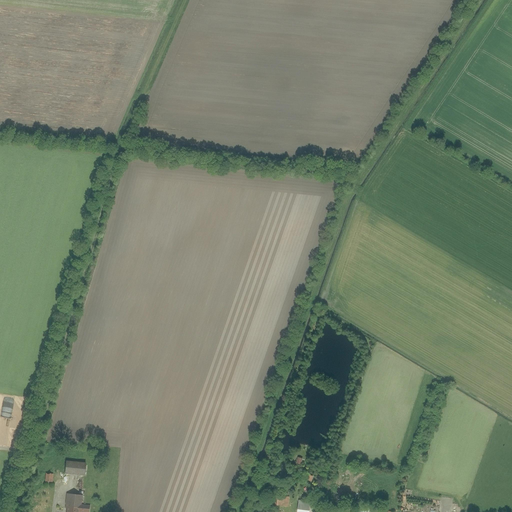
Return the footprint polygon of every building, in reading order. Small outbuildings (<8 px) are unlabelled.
[(85,463),(65,461),(64,474),(84,476),(85,463)] [(52,482),(53,474),(46,473),(45,482),(52,482)] [(65,511),(89,511),(90,505),(82,505),(82,495),(68,493),(65,511)] [(289,506),(289,496),(272,496),(272,505),(289,506)] [(295,511),(308,511),(310,502),(298,499),(295,511)]
